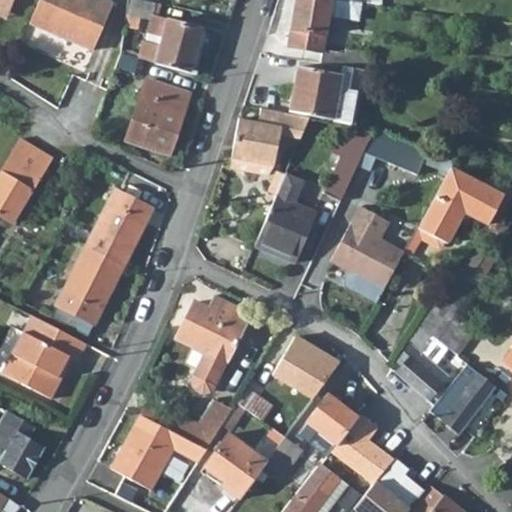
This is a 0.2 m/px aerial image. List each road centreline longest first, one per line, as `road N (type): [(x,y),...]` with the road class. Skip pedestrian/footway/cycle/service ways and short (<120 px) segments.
road 1 (residential): [(191,193),(124,363),(64,475)]
road 2 (residential): [(191,193),(0,87)]
road 3 (residential): [(257,0),(191,193)]
